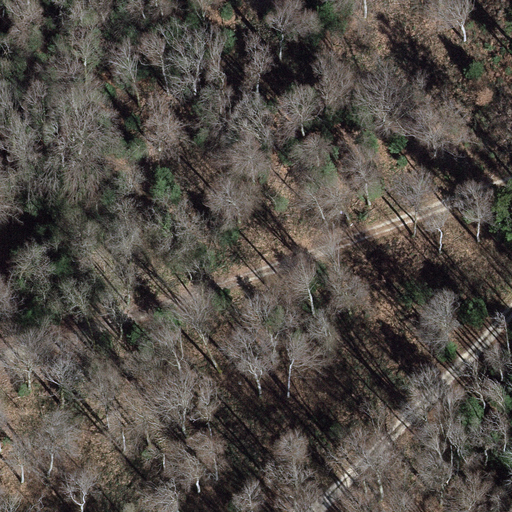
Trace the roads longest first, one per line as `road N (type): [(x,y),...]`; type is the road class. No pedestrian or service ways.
road 1 (track): [(511,180),(262,273),(0,355)]
road 2 (track): [(308,511),(511,311)]
